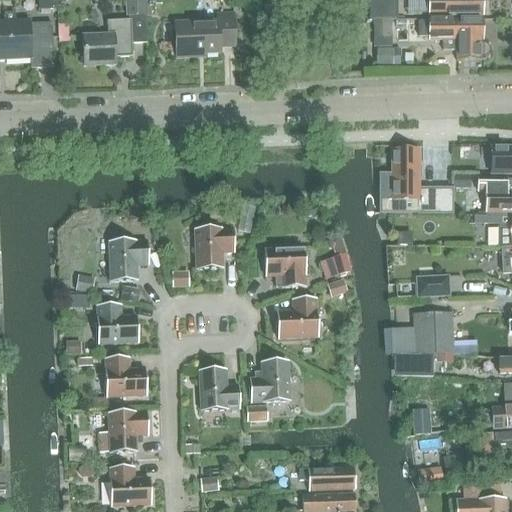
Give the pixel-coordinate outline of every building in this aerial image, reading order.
[(38,0),(39,11),(56,11),(55,0),(38,0)] [(126,0),(127,18),(131,17),(131,21),(108,22),(108,36),(82,38),(83,68),(116,66),(115,58),(132,58),(132,45),(146,44),(144,0),(126,0)] [(373,0),(374,21),(391,21),(390,8),(390,0),(373,0)] [(418,0),(392,0),(392,19),(418,21),(418,0)] [(482,0),(429,0),(429,17),(482,16),(482,0)] [(29,22),(14,23),(14,13),(4,13),(5,23),(0,23),(0,61),(30,60),(31,70),(54,69),(52,24),(30,25),(29,22)] [(218,23),(175,24),(176,60),(198,59),(198,55),(220,55),(220,47),(235,47),(234,15),(217,15),(218,23)] [(456,21),(456,48),(460,48),(460,61),(485,61),(490,56),(490,50),(485,45),(482,45),(482,20),(456,21)] [(374,21),(375,48),(391,48),(391,21),(374,21)] [(456,21),(418,21),(418,38),(429,37),(430,42),(443,42),(443,51),(452,51),(452,48),(456,48),(456,21)] [(491,175),(511,175),(511,149),(491,149),(491,175)] [(438,216),(438,191),(418,191),(418,151),(392,151),(392,175),(392,200),(380,200),(380,215),(417,215),(417,216),(438,216)] [(453,176),(453,190),(470,190),(470,176),(453,176)] [(480,179),(480,194),(485,194),(485,214),(486,214),(498,214),(511,214),(511,192),(507,193),(507,179),(480,179)] [(453,191),(438,191),(438,216),(453,216),(453,191)] [(486,218),(474,217),(474,225),(498,225),(498,214),(486,214),(486,218)] [(511,249),(511,248),(511,217),(511,228),(498,228),(498,249),(511,249)] [(234,254),(233,230),(221,230),(194,231),(196,271),(222,270),(222,254),(234,254)] [(135,243),(109,244),(111,284),(137,283),(136,267),(149,266),(148,243),(135,243)] [(511,249),(502,250),(503,274),(511,273),(511,249)] [(304,250),(264,252),(265,278),(275,278),(276,289),(282,289),(282,290),(306,289),(305,276),(304,250)] [(172,276),(173,289),(189,288),(188,276),(172,276)] [(450,279),(418,280),(419,300),(451,299),(450,279)] [(77,282),(74,292),(91,296),(94,286),(77,282)] [(318,339),(317,313),(316,313),(316,300),(292,301),(293,314),(277,314),(278,340),(318,339)] [(98,346),(138,344),(137,318),(121,319),(120,307),(97,307),(97,320),(98,346)] [(413,316),(414,355),(452,354),(451,315),(413,316)] [(105,373),(106,399),(146,397),(145,371),(129,372),(129,359),(105,360),(106,373),(105,373)] [(511,361),(499,362),(499,375),(511,374),(511,361)] [(287,363),(261,364),(262,373),(254,374),(254,381),(249,381),(250,404),(263,404),(289,403),(287,363)] [(226,388),(225,372),(199,373),(201,413),(227,412),(227,411),(239,411),(238,387),(226,388)] [(511,409),(492,411),(494,435),(511,434),(511,409)] [(108,415),(110,455),(136,454),(135,438),(148,438),(147,414),(134,415),(134,414),(108,415)] [(511,434),(494,435),(494,447),(511,445),(511,434)] [(110,482),(111,508),(151,507),(150,481),(134,482),(133,469),(110,470),(110,482)] [(299,471),(300,482),(308,481),(309,493),(355,491),(354,469),(299,471)] [(463,502),(456,503),(455,511),(505,511),(505,500),(501,500),(500,487),(462,488),(463,502)] [(354,511),(354,496),(302,498),(302,511),(354,511)]
